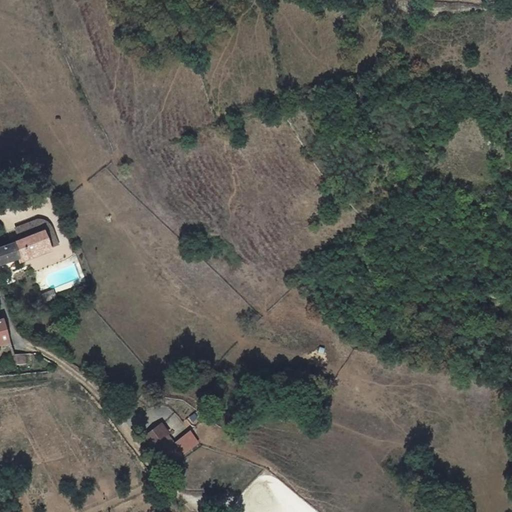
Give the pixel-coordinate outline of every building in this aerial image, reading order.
[(51,233),(57,248),(65,245),(67,243),(58,224),(46,220),(25,228),(27,236),(20,239),(22,244),(51,233)] [(51,233),(22,244),(1,251),(6,267),(57,248),(51,233)] [(54,300),(63,297),(61,290),(51,294),(54,300)] [(0,344),(9,342),(3,321),(0,321),(0,344)] [(26,364),(24,354),(13,355),(15,365),(26,364)] [(206,445),(187,424),(174,435),(160,419),(140,436),(172,474),(192,457),(206,445)]
